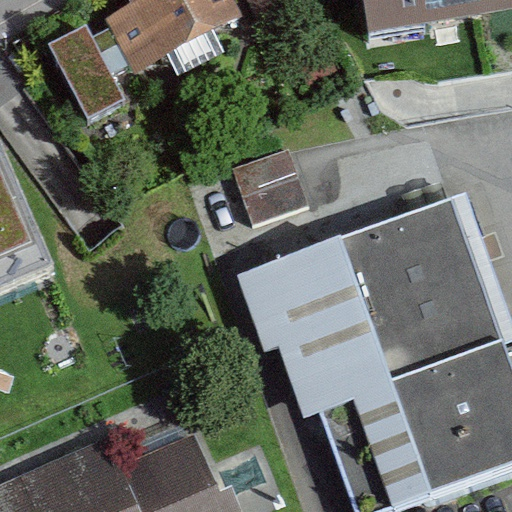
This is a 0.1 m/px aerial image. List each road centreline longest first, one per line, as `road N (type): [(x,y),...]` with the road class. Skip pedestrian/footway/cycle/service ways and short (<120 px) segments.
road 1 (unknown): [(330,190),(511,159)]
road 2 (unknown): [(0,467),(110,416)]
